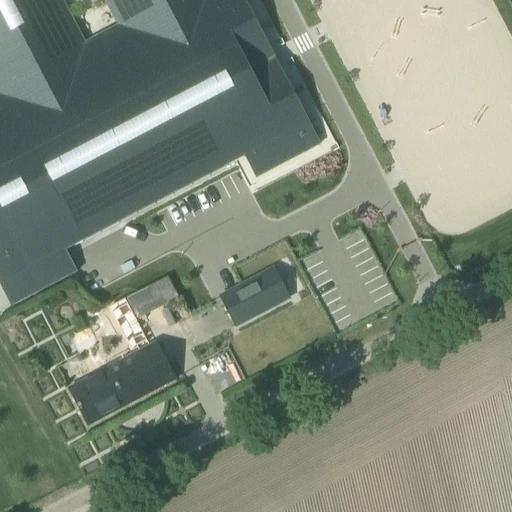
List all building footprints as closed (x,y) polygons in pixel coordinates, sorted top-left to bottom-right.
[(49,0),(0,0),(0,295),(10,315),(74,282),(62,260),(242,167),(253,188),(316,155),(235,0),(101,0),(110,15),(69,36),(49,0)] [(393,266),(368,209),(311,234),(337,291),(393,266)] [(273,270),(220,298),(235,326),(288,298),(273,270)] [(134,318),(175,298),(164,277),(100,308),(118,345),(142,334),(134,318)] [(233,328),(248,367),(297,348),(282,309),(233,328)] [(86,365),(93,377),(68,390),(88,426),(175,380),(156,344),(108,369),(103,358),(97,357),(89,361),(86,365)] [(210,381),(214,379),(223,396),(242,386),(225,353),(202,365),(210,381)]
